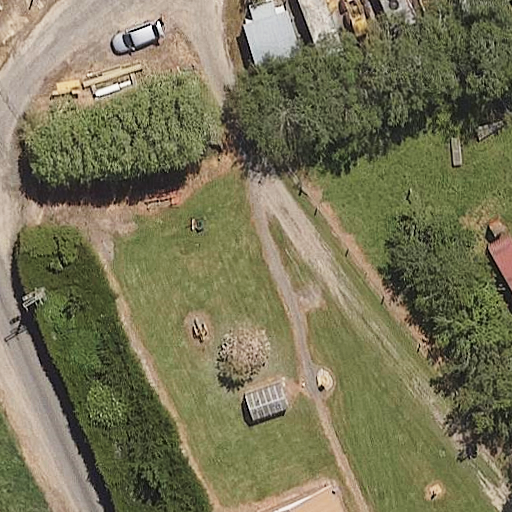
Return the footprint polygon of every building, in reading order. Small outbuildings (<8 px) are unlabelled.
[(303,51),(287,1),(277,4),(275,0),(259,0),(250,3),(253,12),(244,15),(260,65),(303,51)] [(328,0),(300,0),(319,48),(343,39),(328,0)] [(511,232),(511,233),(490,245),(511,284),(511,232)] [(291,407),(282,377),(245,388),(254,419),(291,407)] [(344,511),(332,484),(265,511),(344,511)]
